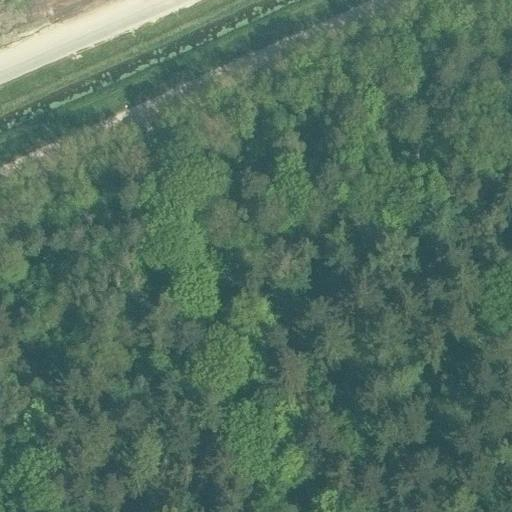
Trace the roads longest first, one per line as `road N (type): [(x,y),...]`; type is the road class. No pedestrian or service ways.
road 1 (track): [(131,124),(416,0)]
road 2 (track): [(0,183),(131,124)]
